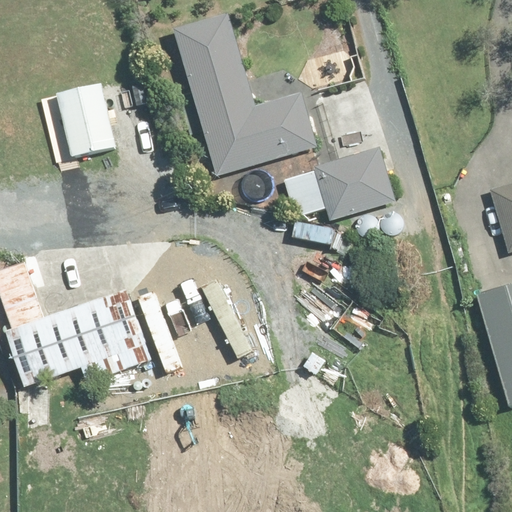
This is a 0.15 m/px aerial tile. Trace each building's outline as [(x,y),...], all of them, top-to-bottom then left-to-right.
[(182,31),(224,177),(324,148),(309,94),(263,107),(236,15),(215,21),(182,31)] [(394,203),(375,146),(311,167),(312,171),(278,182),(288,213),(298,217),(320,210),(325,225),(394,203)] [(511,183),(486,191),(504,255),(511,252),(511,183)] [(376,220),(375,223),(376,226),(376,229),(377,231),(379,233),(381,235),(383,236),(385,237),(388,238),(390,238),(393,238),(396,237),(398,236),(400,235),(402,233),(403,231),(404,228),(405,226),(405,223),(405,221),(404,218),(403,216),(402,214),(400,212),(398,210),(396,209),(393,208),(390,208),(388,208),(385,209),(383,210),(381,212),(379,214),(377,216),(376,218),(376,220)] [(127,216),(42,216),(42,233),(127,233),(127,216)] [(28,259),(0,267),(0,303),(26,385),(78,368),(82,382),(152,360),(128,285),(44,312),(28,259)] [(511,281),(472,292),(502,409),(511,406),(511,281)]
